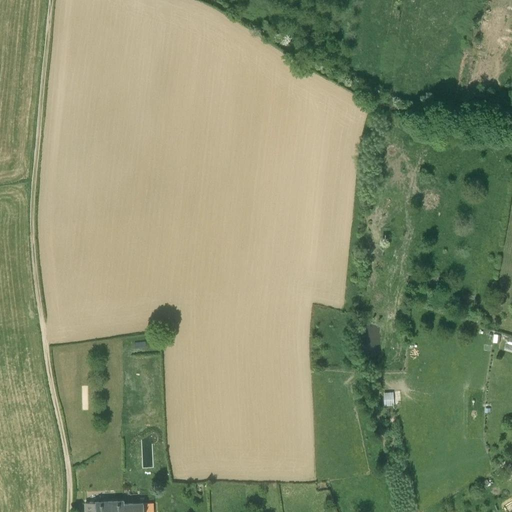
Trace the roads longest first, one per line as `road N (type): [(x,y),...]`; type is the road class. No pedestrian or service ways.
road 1 (track): [(68,511),(32,242),(51,0)]
road 2 (track): [(205,0),(400,110),(445,113),(511,102)]
